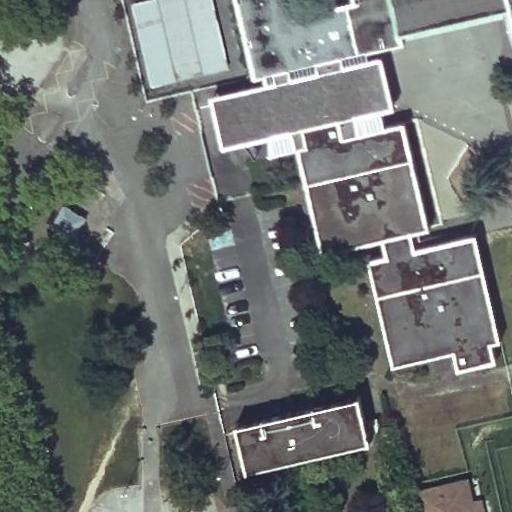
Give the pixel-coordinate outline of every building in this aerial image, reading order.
[(152,86),(228,68),(212,0),(157,0),(133,6),(152,86)] [(511,0),(238,0),(257,76),(267,74),(365,50),(402,41),(401,35),(511,8),(511,0)] [(403,124),(384,129),(379,109),(367,58),(365,50),(267,74),(267,81),(213,95),(226,146),(271,136),(272,152),(270,153),(271,155),(300,148),(324,251),(384,237),(388,257),(372,260),(396,364),(455,350),(459,368),(494,359),(490,342),(499,339),(475,236),(415,249),(411,231),(428,227),(403,124)] [(392,106),(380,55),(367,58),(379,109),(392,106)] [(86,217),(63,204),(51,226),(73,239),(86,217)] [(368,439),(357,397),(238,425),(248,469),(368,439)] [(472,511),(466,482),(419,492),(423,511),(472,511)]
